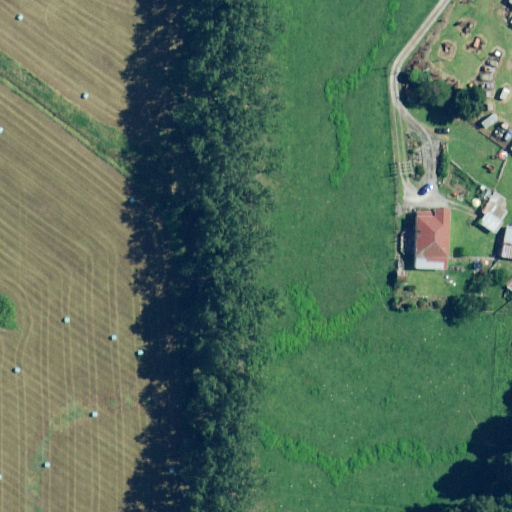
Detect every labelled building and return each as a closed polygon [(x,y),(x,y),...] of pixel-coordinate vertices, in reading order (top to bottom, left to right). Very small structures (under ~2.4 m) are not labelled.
[(471,19),(465,15),(455,30),(462,34),(471,19)] [(492,112),(478,122),(483,129),(497,118),(492,112)] [(501,222),(499,221),(504,212),(499,209),(505,199),(493,193),(491,192),(487,200),(489,201),(476,224),(492,232),(495,234),(501,222)] [(455,214),(416,214),(415,269),(454,270),(455,214)] [(511,228),(504,227),(498,257),(508,259),(511,259),(511,228)]
